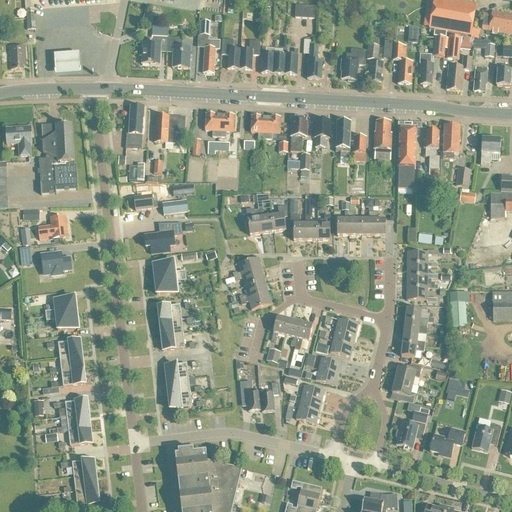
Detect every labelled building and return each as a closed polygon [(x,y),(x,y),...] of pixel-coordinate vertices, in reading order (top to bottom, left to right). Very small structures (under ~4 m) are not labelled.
[(471,38),(476,6),(442,0),(434,0),(429,30),(471,38)] [(315,9),(296,8),(295,20),(315,21),(315,9)] [(53,9),(35,10),(38,50),(44,49),(45,52),(63,51),(62,43),(55,43),(53,9)] [(36,32),(34,11),(27,12),(26,12),(28,32),(36,32)] [(511,16),(492,13),(489,32),(511,36),(511,16)] [(199,38),(210,38),(211,24),(200,24),(199,38)] [(409,30),(409,37),(412,37),(412,45),(418,46),(419,37),(419,31),(409,30)] [(449,35),(435,33),(434,39),(436,39),(434,59),(444,60),(445,48),(447,48),(449,35)] [(461,36),(449,35),(446,62),(459,63),(459,61),(460,52),(460,50),(461,39),(461,36)] [(167,55),(168,39),(152,38),(152,44),(143,44),(142,66),(160,67),(160,54),(167,55)] [(183,40),(168,39),(167,55),(173,55),(173,70),(190,71),(191,49),(182,49),(183,40)] [(240,73),(241,52),(232,52),(233,42),(222,41),(221,57),(228,58),(228,72),(240,73)] [(207,50),(205,50),(204,75),(214,76),(215,52),(220,52),(221,43),(208,42),(207,47),(207,49),(207,50)] [(323,70),(324,62),(318,62),(318,48),(311,47),(311,42),(304,42),(304,56),(310,56),(310,63),(309,63),(308,81),(321,82),(322,70),(323,70)] [(486,47),(486,43),(474,42),(473,50),(486,51),(486,47)] [(250,53),(241,52),(240,73),(252,73),(253,58),(260,58),(261,44),(250,43),(250,53)] [(22,68),(26,67),(25,47),(8,48),(9,72),(23,71),(22,68)] [(382,77),(384,63),(378,63),(379,48),(369,47),(368,62),(371,62),(369,77),(370,77),(369,84),(381,86),(381,78),(382,77)] [(412,87),(413,64),(404,64),(404,61),(402,61),(403,48),(394,47),(393,63),(399,64),(398,86),(412,87)] [(493,60),(494,47),(486,47),(486,51),(485,60),(493,60)] [(511,59),(511,48),(504,48),(503,59),(511,59)] [(273,78),(275,57),(266,57),(267,51),(263,50),(262,77),(273,78)] [(354,82),(357,82),(358,68),(365,68),(366,53),(351,51),(351,56),(347,56),(346,63),(342,62),(341,73),(342,73),(341,81),(348,82),(348,83),(354,84),(354,82)] [(79,52),(54,54),(56,74),(81,72),(79,52)] [(286,78),(287,58),(287,52),(284,52),(283,58),(275,57),(273,78),(286,78)] [(294,58),(287,58),(286,78),(297,79),(299,53),(295,52),(294,58)] [(432,87),(432,79),(436,79),(436,66),(431,66),(431,57),(420,56),(420,66),(421,66),(420,78),(421,78),(420,87),(432,87)] [(462,94),(463,82),(464,74),(470,74),(472,60),(463,60),(462,69),(449,68),(447,93),(462,94)] [(510,89),(511,73),(508,73),(509,68),(501,67),(501,73),(498,72),(497,88),(510,89)] [(486,86),(488,70),(476,69),(474,94),(485,95),(485,86),(486,86)] [(145,137),(145,122),(144,122),(144,109),(131,109),(130,134),(127,134),(126,151),(143,152),(143,137),(145,137)] [(186,119),(157,117),(155,144),(162,145),(162,143),(174,143),(174,135),(183,136),(185,136),(186,119)] [(219,140),(220,118),(206,117),(206,133),(213,134),(213,139),(219,140)] [(234,134),(234,118),(220,118),(219,140),(226,140),(227,134),(234,134)] [(266,142),(267,120),(253,119),(252,135),(259,135),(259,141),(266,142)] [(280,136),(280,121),(267,120),(266,142),(273,142),(273,136),(278,136),(280,136)] [(308,129),(308,122),(292,121),(291,139),(292,139),(291,154),(302,154),(303,140),(306,140),(306,129),(308,129)] [(329,141),(330,123),(316,122),(315,140),(316,140),(315,153),(321,154),(322,150),(325,150),(325,140),(329,141)] [(350,160),(351,124),(337,123),(336,154),(340,154),(340,159),(350,160)] [(391,162),(392,136),(391,136),(391,124),(377,123),(376,135),(375,135),(374,151),(376,151),(375,162),(391,162)] [(445,126),(443,155),(443,161),(454,162),(454,155),(458,156),(460,127),(445,126)] [(56,195),(56,196),(56,192),(77,191),(77,192),(78,192),(76,168),(75,168),(72,127),(56,127),(56,129),(51,129),(51,127),(51,128),(42,128),(42,127),(42,139),(43,139),(43,138),(45,138),(47,141),(43,144),(43,154),(47,157),(46,159),(46,160),(39,161),(41,197),(42,197),(42,196),(56,195)] [(418,138),(419,128),(402,127),(402,132),(401,132),(398,191),(414,192),(415,168),(415,159),(417,159),(417,153),(415,153),(416,138),(418,138)] [(31,159),(31,145),(32,145),(31,130),(6,131),(7,147),(19,146),(20,160),(31,159)] [(440,160),(435,160),(436,150),(438,151),(439,134),(426,133),(426,142),(424,142),(424,150),(426,150),(425,157),(430,158),(430,172),(440,172),(440,160)] [(366,164),(366,158),(365,158),(366,139),(354,139),(353,155),(355,155),(354,163),(366,164)] [(500,156),(501,142),(483,141),(481,167),(491,167),(491,156),(500,156)] [(194,142),(193,158),(200,159),(201,142),(194,142)] [(255,145),(244,144),(244,152),(255,152),(255,145)] [(219,153),(219,146),(209,145),(208,156),(215,156),(215,153),(219,153)] [(279,146),(279,155),(288,156),(288,146),(279,146)] [(311,157),(302,157),(301,173),(310,173),(311,157)] [(301,171),(301,162),(289,162),(289,171),(301,171)] [(162,176),(163,164),(155,164),(154,176),(162,176)] [(130,168),(129,183),(144,184),(145,167),(138,166),(138,169),(130,168)] [(459,171),(456,188),(469,190),(471,173),(459,171)] [(511,195),(511,179),(502,179),(501,195),(511,195)] [(316,184),(316,194),(325,195),(325,184),(316,184)] [(182,201),(181,189),(173,190),(175,202),(182,201)] [(475,205),(476,196),(461,194),(460,203),(475,205)] [(153,210),(158,209),(157,196),(134,199),(136,212),(153,210)] [(511,196),(491,197),(491,220),(506,220),(506,214),(511,214),(511,196)] [(365,210),(373,210),(373,202),(365,202),(365,210)] [(163,218),(188,215),(187,203),(162,206),(163,218)] [(280,217),(272,218),(274,235),(286,233),(283,209),(278,209),(279,214),(280,214),(280,217)] [(274,235),(272,218),(264,220),(263,216),(264,216),(264,211),(259,212),(262,236),(274,235)] [(262,236),(259,212),(254,213),(255,217),(256,217),(257,221),(248,222),(250,238),(262,236)] [(349,238),(350,214),(345,214),(345,218),(346,218),(346,222),(337,222),(337,238),(349,238)] [(361,239),(361,222),(353,222),(353,219),(354,219),(354,214),(350,214),(349,238),(361,239)] [(373,239),(374,215),(369,214),(369,219),(370,219),(370,223),(361,222),(361,239),(373,239)] [(385,239),(386,223),(377,223),(377,219),(378,219),(378,215),(374,215),(373,239),(385,239)] [(53,241),(68,239),(65,217),(50,219),(51,228),(38,229),(40,242),(49,241),(48,239),(52,239),(53,241)] [(306,243),(306,227),(300,227),(301,217),(291,217),(291,233),(294,233),(294,243),(306,243)] [(317,243),(318,227),(310,227),(310,223),(311,223),(311,219),(306,219),(306,227),(306,243),(317,243)] [(318,223),(318,227),(317,243),(330,243),(330,219),(325,219),(325,223),(318,223)] [(185,226),(187,234),(194,234),(193,225),(185,226)] [(182,226),(158,226),(158,227),(164,227),(165,236),(144,238),(146,250),(151,250),(152,256),(151,256),(151,257),(163,255),(163,250),(175,249),(174,239),(183,238),(181,227),(182,227),(182,226)] [(36,240),(34,231),(21,233),(23,248),(32,247),(31,241),(36,240)] [(438,259),(438,253),(427,253),(427,255),(408,255),(408,267),(428,267),(428,265),(428,259),(438,259)] [(64,274),(72,273),(70,260),(62,261),(61,257),(56,257),(55,255),(41,257),(43,273),(51,272),(51,278),(64,277),(64,274)] [(182,264),(197,262),(196,255),(181,257),(182,264)] [(21,261),(22,268),(30,268),(29,260),(21,261)] [(233,276),(234,280),(262,272),(258,260),(239,266),(241,274),(237,276),(237,274),(233,276)] [(153,266),(155,282),(186,278),(185,273),(175,274),(174,264),(153,266)] [(437,265),(428,265),(428,267),(408,267),(408,279),(428,279),(428,278),(428,270),(437,271),(437,265)] [(265,284),(262,272),(234,280),(235,285),(240,284),(239,282),(243,281),(245,289),(265,284)] [(186,278),(155,282),(157,297),(178,295),(176,284),(186,283),(186,278)] [(437,278),(428,278),(428,279),(408,279),(408,291),(428,291),(428,282),(437,283),(437,278)] [(268,296),(265,284),(245,289),(248,298),(244,299),(244,297),(239,299),(241,303),(268,296)] [(428,301),(428,291),(408,291),(408,303),(427,303),(427,306),(438,306),(438,301),(428,301)] [(451,323),(466,322),(466,305),(470,305),(469,295),(450,296),(450,306),(451,323)] [(511,324),(511,295),(493,296),(494,325),(511,324)] [(272,308),(268,296),(241,303),(242,308),(247,307),(246,305),(249,304),(252,313),(272,308)] [(46,319),(77,315),(75,300),(54,302),(55,313),(45,314),(46,319)] [(180,307),(158,309),(160,324),(182,321),(180,307)] [(12,312),(0,311),(0,339),(0,340),(1,323),(11,323),(12,312)] [(408,311),(406,323),(428,326),(429,321),(421,320),(422,313),(408,311)] [(58,333),(79,331),(77,315),(46,319),(47,324),(56,323),(58,333)] [(286,338),(290,323),(278,320),(272,344),(276,345),(277,340),(276,340),(277,336),(286,338)] [(182,321),(160,324),(162,339),(183,336),(182,321)] [(339,321),(336,332),(356,337),(359,326),(339,321)] [(295,349),(301,325),(290,323),(286,338),(294,340),(293,344),(292,343),(291,348),(295,349)] [(427,332),(428,326),(406,323),(405,335),(418,337),(419,331),(427,332)] [(309,344),(313,328),(301,325),(295,349),(300,350),(301,346),(300,346),(301,342),(309,344)] [(27,337),(34,336),(33,328),(26,329),(27,337)] [(353,348),(356,337),(336,332),(333,344),(353,348)] [(417,344),(418,337),(405,335),(403,347),(425,350),(426,345),(417,344)] [(183,336),(162,339),(163,353),(185,351),(183,336)] [(61,360),(82,357),(80,343),(59,345),(61,360)] [(350,360),(353,348),(333,344),(330,355),(350,360)] [(327,357),(329,348),(317,346),(315,354),(327,357)] [(424,356),(425,350),(403,347),(401,360),(415,362),(416,354),(424,356)] [(278,365),(280,353),(269,351),(267,362),(278,365)] [(62,374),(83,372),(82,357),(61,360),(62,374)] [(322,360),(319,372),(339,377),(342,365),(322,360)] [(286,370),(288,364),(280,362),(279,362),(278,369),(279,369),(286,370)] [(431,362),(430,369),(449,373),(450,367),(431,362)] [(165,368),(167,383),(189,380),(187,366),(165,368)] [(419,381),(422,371),(409,367),(408,373),(398,370),(395,383),(412,387),(415,379),(419,381)] [(304,371),(298,370),(295,380),(302,381),(304,371)] [(64,389),(85,387),(83,372),(62,374),(64,389)] [(336,388),(339,377),(319,372),(316,383),(336,388)] [(438,374),(436,382),(445,384),(447,376),(438,374)] [(298,382),(286,379),(284,386),(296,389),(298,382)] [(167,383),(168,397),(190,395),(189,380),(167,383)] [(448,395),(456,397),(468,400),(469,393),(464,392),(466,385),(459,384),(451,382),(448,395)] [(410,395),(412,387),(395,383),(392,395),(402,398),(401,404),(413,407),(415,397),(410,395)] [(249,414),(261,413),(260,394),(248,395),(247,385),(241,385),(242,399),(247,398),(249,414)] [(273,398),(279,397),(278,385),(272,386),(273,395),(262,396),(263,414),(275,414),(273,398)] [(325,393),(305,388),(302,399),(322,404),(325,393)] [(511,395),(501,393),(498,404),(509,407),(511,395)] [(168,397),(170,412),(192,409),(190,395),(168,397)] [(319,415),(322,404),(302,399),(299,410),(319,415)] [(65,405),(67,420),(89,417),(87,402),(65,405)] [(316,427),(319,415),(299,410),(296,422),(316,427)] [(396,448),(413,452),(415,442),(422,443),(428,413),(415,410),(412,424),(408,423),(407,426),(402,425),(400,434),(398,433),(396,434),(395,439),(396,441),(398,441),(396,448)] [(35,412),(35,419),(36,419),(42,419),(44,419),(43,411),(35,412)] [(67,420),(69,434),(90,432),(89,417),(67,420)] [(489,432),(478,429),(472,452),(487,455),(490,443),(497,445),(500,430),(499,430),(500,426),(491,424),(489,432)] [(69,434),(70,449),(92,446),(90,432),(69,434)] [(462,449),(465,435),(451,432),(449,441),(434,438),(430,454),(443,458),(442,460),(450,461),(454,447),(462,449)] [(46,446),(54,445),(53,437),(45,438),(46,446)] [(181,511),(232,511),(242,471),(211,463),(207,462),(206,455),(175,458),(181,511)] [(72,465),(74,479),(96,477),(94,462),(72,465)] [(74,479),(75,494),(97,491),(96,477),(74,479)] [(318,505),(322,490),(293,483),(291,490),(291,491),(291,490),(296,492),(297,489),(302,490),(299,501),(318,505)] [(75,494),(77,508),(99,506),(97,491),(75,494)] [(364,502),(362,511),(386,511),(387,511),(397,511),(397,497),(384,498),(381,497),(380,505),(374,504),(364,502)] [(270,508),(272,500),(263,498),(261,506),(270,508)] [(316,511),(318,505),(299,501),(297,511),(292,510),(293,507),(288,506),(287,506),(285,511),(316,511)]
